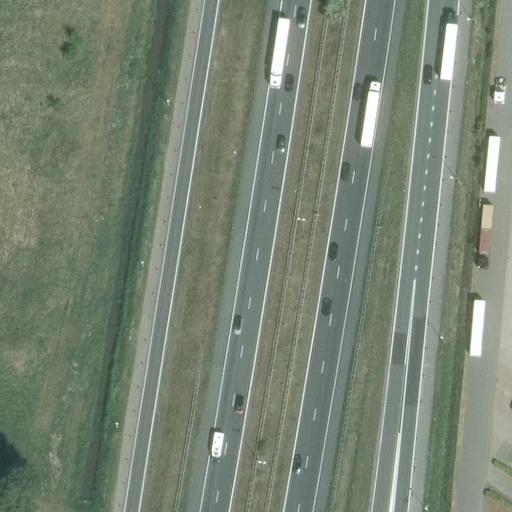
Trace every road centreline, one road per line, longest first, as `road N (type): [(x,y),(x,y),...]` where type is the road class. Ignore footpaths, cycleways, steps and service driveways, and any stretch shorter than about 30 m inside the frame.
road 1 (motorway): [(288,0),(203,511)]
road 2 (motorway): [(203,0),(121,511)]
road 3 (motorway): [(301,511),(375,0)]
road 4 (motorway): [(408,280),(436,0)]
road 5 (motorway): [(377,511),(408,280)]
road 6 (motorway): [(396,511),(408,280)]
